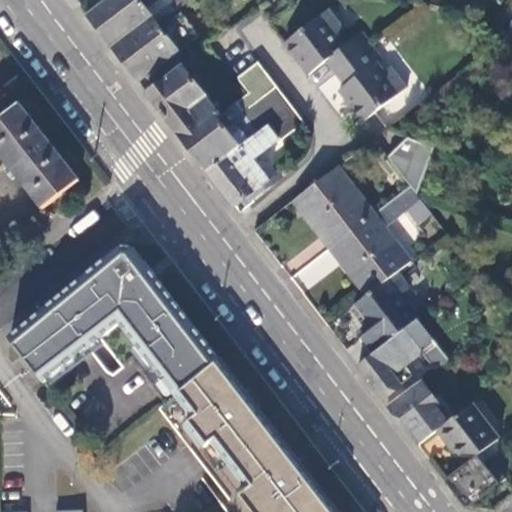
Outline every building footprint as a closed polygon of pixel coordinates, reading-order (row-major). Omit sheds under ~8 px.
[(106,0),(88,15),(96,26),(113,48),(152,17),(139,0),(106,0)] [(328,9),(285,43),(301,64),(309,75),(312,73),(327,61),(346,85),(341,89),(365,121),(410,86),(395,67),(387,73),(379,62),(383,59),(363,32),(346,44),(339,35),(345,30),(328,9)] [(123,62),(139,82),(179,51),(152,17),(113,48),(123,62)] [(511,21),(502,50),(511,58),(511,21)] [(237,78),(249,94),(270,78),(258,63),(237,78)] [(221,115),(183,65),(147,93),(167,118),(185,142),(221,115)] [(249,94),(246,96),(234,105),(244,118),(251,126),(258,134),(293,107),(270,78),(249,94)] [(0,151),(9,164),(18,174),(43,207),(77,180),(19,105),(0,120),(0,151)] [(244,118),(234,105),(221,115),(185,142),(195,155),(208,172),(258,134),(251,126),(244,132),(237,124),(244,118)] [(306,123),(293,107),(258,134),(208,172),(217,184),(235,207),(270,179),(255,159),(280,139),(282,141),(306,123)] [(409,137),(388,159),(411,188),(416,196),(435,147),(409,137)] [(12,179),(18,174),(9,164),(4,168),(12,179)] [(374,216),(338,168),(294,201),(330,249),(374,216)] [(416,196),(411,188),(374,216),(330,249),(366,297),(386,282),(398,273),(410,264),(384,230),(420,201),(416,196)] [(135,247),(124,246),(43,312),(77,357),(121,324),(177,396),(189,387),(220,361),(135,247)] [(386,282),(366,297),(355,306),(365,319),(364,327),(369,334),(362,340),(374,356),(405,331),(418,321),(420,319),(408,303),(413,299),(419,301),(431,290),(410,264),(398,273),(386,282)] [(511,287),(478,273),(505,309),(511,287)] [(355,306),(350,310),(357,319),(365,319),(355,306)] [(374,356),(358,368),(369,381),(384,401),(403,387),(402,386),(411,378),(404,368),(422,355),(435,371),(448,361),(418,321),(405,331),(374,356)] [(189,387),(177,396),(194,419),(201,427),(204,428),(207,428),(213,423),(222,434),(212,442),(245,485),(251,492),(253,494),(257,494),(264,489),(274,501),(260,511),(334,511),(305,474),(302,477),(295,467),(297,465),(298,463),(297,460),(295,458),(256,407),(253,410),(244,399),(247,397),(220,361),(189,387)] [(434,372),(428,377),(433,384),(440,378),(434,372)] [(432,405),(417,385),(389,407),(396,417),(412,437),(413,437),(421,447),(438,432),(456,418),(440,398),(432,405)] [(472,406),(456,418),(438,432),(465,467),(478,457),(495,443),(499,441),(472,406)] [(201,427),(194,419),(186,425),(204,449),(212,442),(222,434),(213,423),(207,428),(204,428),(201,427)] [(505,436),(499,441),(505,449),(511,444),(505,436)] [(495,443),(478,457),(484,464),(501,452),(495,443)] [(484,464),(478,457),(465,467),(446,481),(451,488),(466,507),(470,508),(506,480),(495,466),(488,471),(484,464)] [(248,502),(255,511),(260,511),(274,501),(264,489),(257,494),(253,494),(251,492),(245,485),(236,492),(245,504),(248,502)]
